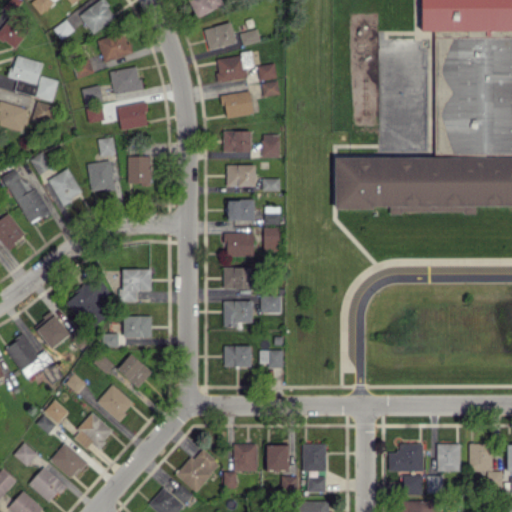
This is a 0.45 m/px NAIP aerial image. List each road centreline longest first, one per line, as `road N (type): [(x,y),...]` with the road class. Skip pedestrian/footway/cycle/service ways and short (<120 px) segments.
road 1 (residential): [(149,0),(184,100),(186,404),(91,511)]
road 2 (residential): [(511,403),(186,404)]
road 3 (residential): [(187,221),(125,223),(89,235),(0,301)]
